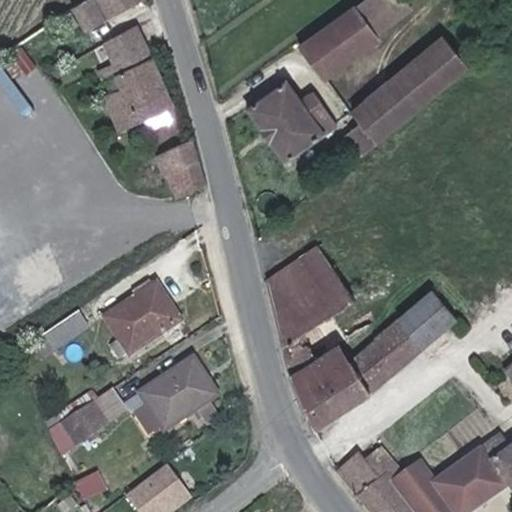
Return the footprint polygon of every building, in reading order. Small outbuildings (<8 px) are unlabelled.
[(149,2),(147,0),(90,0),(79,7),(90,30),(114,19),(118,16),(149,2)] [(369,0),(354,11),(376,40),(400,22),(384,0),(369,0)] [(82,22),(74,10),(64,16),(71,28),(82,22)] [(354,11),(320,35),(344,68),(378,43),(376,40),(354,11)] [(107,82),(118,76),(154,58),(139,28),(108,44),(114,57),(99,65),(107,82)] [(344,68),(320,35),(299,51),(322,83),(344,68)] [(469,69),(441,38),(422,54),(352,115),(361,126),(348,137),(363,154),(376,143),(378,145),(469,69)] [(154,58),(118,76),(123,87),(106,95),(120,128),(144,119),(148,129),(171,120),(168,110),(176,105),(155,58),(154,58)] [(300,104),(284,83),(247,110),(286,162),(336,127),(313,95),(300,104)] [(201,157),(193,138),(155,152),(160,167),(153,170),(156,177),(163,175),(173,198),(205,186),(202,161),(201,157)] [(320,247),(268,281),(292,373),(343,345),(354,360),(377,339),(375,336),(370,328),(351,339),(336,315),(358,301),(320,247)] [(186,320),(160,282),(110,315),(124,337),(114,344),(123,357),(133,350),(136,353),(186,320)] [(377,339),(354,360),(376,389),(458,314),(436,289),(397,319),(377,339)] [(81,334),(70,317),(37,339),(48,356),(81,334)] [(376,389),(354,360),(343,345),(292,373),(295,389),(313,429),(376,389)] [(209,382),(195,361),(187,366),(202,387),(209,382)] [(202,387),(187,366),(140,397),(164,433),(197,411),(207,426),(220,417),(211,402),(219,397),(209,382),(202,387)] [(126,414),(111,391),(53,428),(66,452),(126,414)] [(496,436),(511,455),(511,434),(503,423),(493,431),(496,436)] [(511,455),(496,436),(493,431),(437,477),(423,460),(408,472),(399,480),(393,473),(389,469),(383,475),(370,459),(367,455),(363,451),(341,466),(360,487),(379,511),(437,511),(451,501),(460,511),(465,511),(510,477),(511,479),(511,455)] [(389,469),(393,473),(403,466),(387,445),(370,459),(383,475),(389,469)] [(154,461),(113,492),(127,511),(151,511),(177,493),(154,461)] [(403,466),(393,473),(399,480),(408,472),(403,466)] [(84,470),(62,480),(71,495),(91,486),(84,470)]
